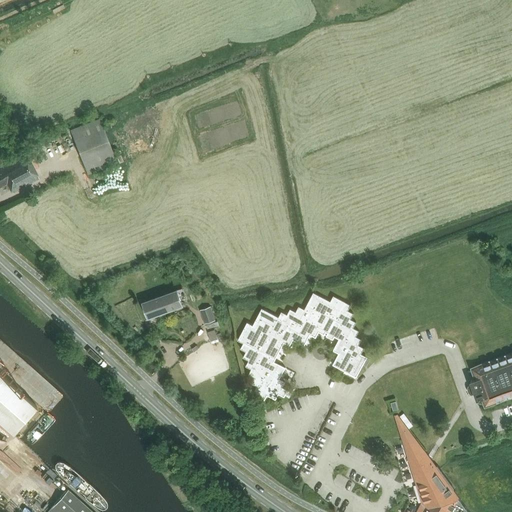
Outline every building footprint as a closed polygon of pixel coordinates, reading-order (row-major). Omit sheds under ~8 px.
[(71,130),(88,175),(118,164),(100,118),(71,130)] [(40,178),(26,152),(0,165),(0,186),(7,183),(12,193),(40,178)] [(183,305),(178,292),(153,301),(152,299),(143,302),(149,317),(183,305)] [(356,377),(363,364),(367,366),(371,358),(361,353),(364,348),(359,345),(362,339),(356,336),(359,330),(353,327),(356,322),(351,319),(354,313),(348,310),(351,305),(334,295),(331,301),(314,292),(305,309),(299,306),(296,312),(290,308),(287,314),(282,311),(279,317),(262,308),(253,325),(247,322),(238,339),(244,342),(241,348),(246,351),(243,356),(249,359),(246,365),(252,368),(249,374),(254,377),(251,382),(257,385),(254,391),(259,394),(256,400),(263,403),(267,395),(276,399),(279,393),(284,396),(287,390),(281,387),(284,381),(279,378),(282,373),(276,370),(279,364),(274,361),(284,342),(290,345),(293,339),(304,345),(310,334),(316,337),(319,331),(324,334),(326,331),(328,333),(327,336),(333,339),(335,336),(340,339),(334,350),(339,353),(333,364),(356,377)] [(205,322),(215,319),(210,305),(201,309),(205,322)] [(218,337),(214,329),(209,331),(212,340),(218,337)] [(478,378),(470,380),(477,399),(485,397),(487,402),(511,393),(511,355),(475,369),(478,378)] [(404,413),(399,417),(397,415),(396,415),(416,479),(423,502),(417,511),(410,511),(408,511),(404,511),(469,511),(408,430),(413,425),(404,413)] [(50,485),(59,476),(50,468),(42,477),(50,485)] [(94,511),(69,489),(47,511),(94,511)]
